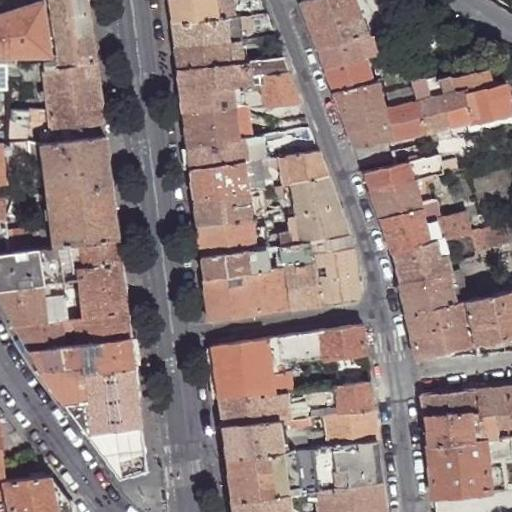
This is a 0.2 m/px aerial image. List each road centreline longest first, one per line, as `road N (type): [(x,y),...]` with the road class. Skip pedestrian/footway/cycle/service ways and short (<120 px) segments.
road 1 (tertiary): [(184,337),(140,0)]
road 2 (residential): [(381,306),(364,235),(279,0)]
road 3 (residential): [(184,337),(381,306)]
road 4 (tertiary): [(0,359),(108,511)]
road 5 (tertiary): [(197,511),(184,337)]
road 6 (residential): [(407,511),(389,376)]
road 7 (residential): [(389,376),(511,363)]
